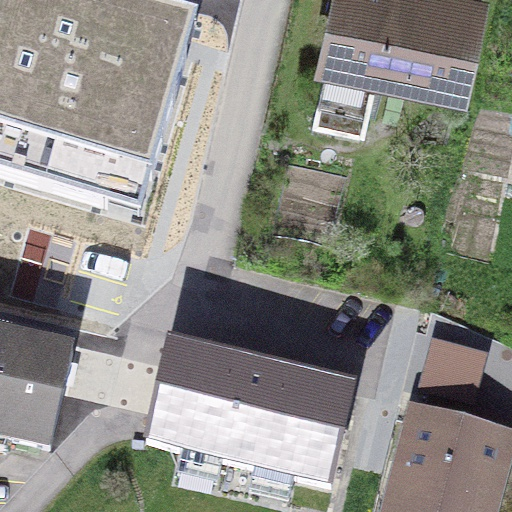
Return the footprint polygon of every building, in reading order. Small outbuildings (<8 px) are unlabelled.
[(64,0),(0,0),(0,196),(152,232),(205,0),(64,0)] [(465,0),(341,0),(330,54),(456,82),(473,2),(465,0)] [(0,341),(0,439),(49,451),(71,358),(0,341)] [(170,352),(148,445),(329,486),(350,393),(170,352)] [(429,398),(397,511),(482,511),(500,447),(469,439),(476,411),(429,398)]
